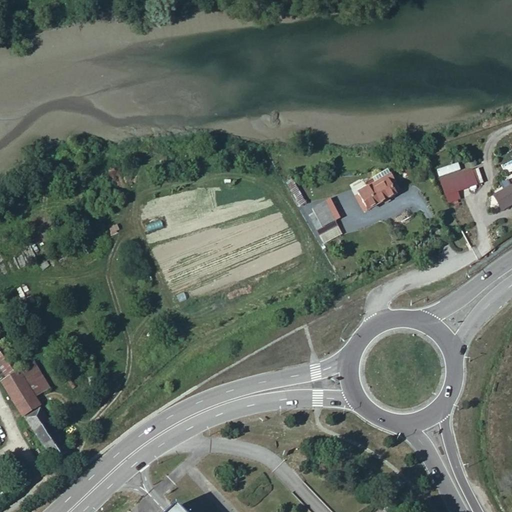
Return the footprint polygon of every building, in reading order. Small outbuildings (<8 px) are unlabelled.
[(459,163),(438,171),(440,179),(462,171),(459,163)] [(481,184),(476,169),(442,181),(448,196),(481,184)] [(394,182),(391,177),(358,195),(368,211),(395,197),(394,194),(397,192),(392,184),(394,182)] [(293,179),(285,183),(303,214),(309,211),(293,179)] [(502,213),(511,207),(511,187),(494,197),(502,213)] [(311,216),(310,218),(317,232),(335,223),(325,203),(309,211),(311,216)] [(338,229),(335,223),(317,232),(320,237),(338,229)] [(112,244),(102,227),(68,245),(77,261),(112,244)] [(0,369),(6,379),(19,371),(4,349),(0,351),(0,369)] [(33,364),(24,370),(40,395),(50,390),(33,364)] [(24,370),(2,383),(23,418),(42,406),(36,398),(40,395),(24,370)] [(68,452),(40,411),(26,420),(54,461),(68,452)]
